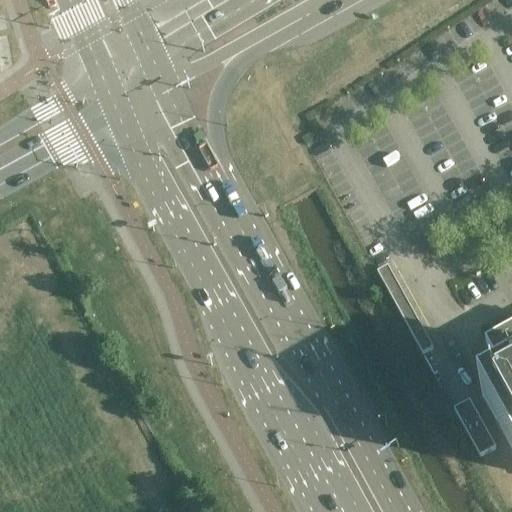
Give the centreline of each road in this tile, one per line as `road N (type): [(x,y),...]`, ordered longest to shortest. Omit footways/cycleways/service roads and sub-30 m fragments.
road 1 (secondary): [(117,113),(329,511)]
road 2 (secondary): [(402,511),(229,210)]
road 3 (secondary): [(229,210),(235,181),(214,130),(218,97),(236,64),(301,19)]
road 4 (tertiary): [(165,88),(281,21),(301,19)]
road 5 (secondary): [(229,210),(165,88)]
road 6 (tertiary): [(0,179),(117,113)]
road 7 (tertiary): [(104,80),(0,144)]
